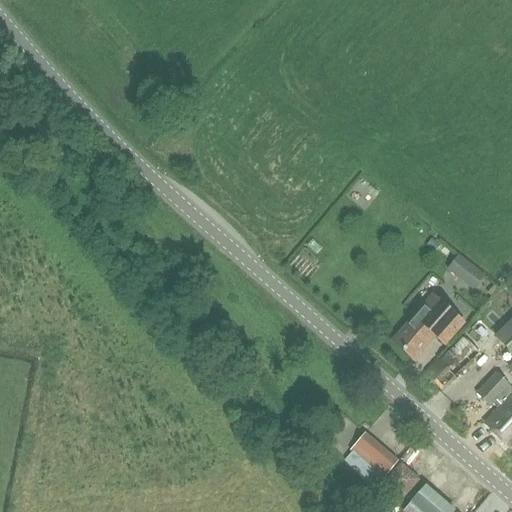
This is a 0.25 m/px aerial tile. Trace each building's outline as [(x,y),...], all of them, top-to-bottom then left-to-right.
[(457,255),(445,271),(461,283),(463,281),(474,290),(483,276),(473,269),(457,255)] [(414,312),(390,341),(415,361),(436,336),(443,343),(461,324),(432,296),(417,315),(414,312)] [(511,316),(493,336),(511,355),(511,362),(506,368),(511,373),(511,316)] [(425,373),(440,390),(480,353),(465,336),(425,373)] [(491,403),(497,409),(484,423),(509,448),(511,445),(511,389),(495,373),(476,393),(490,405),(491,403)] [(349,451),(382,479),(398,460),(365,432),(349,451)] [(400,463),(383,482),(403,499),(420,480),(400,463)] [(402,511),(452,511),(455,510),(426,484),(402,511)]
